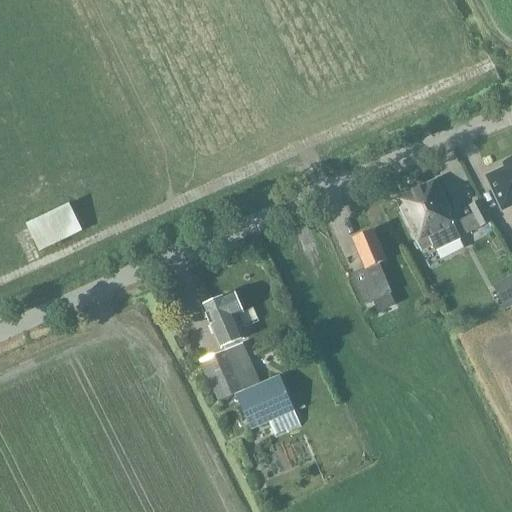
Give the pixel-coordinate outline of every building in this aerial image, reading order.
[(511,207),(511,160),(511,161),(505,164),(503,165),(504,166),(505,168),(487,177),(503,211),(511,207)] [(397,201),(422,252),(434,246),(436,249),(461,237),(449,214),(453,212),(438,181),(397,201)] [(461,222),(467,234),(492,221),(481,201),(469,207),(474,215),(461,222)] [(68,205),(28,225),(41,252),(82,231),(68,205)] [(375,232),(354,241),(366,270),(350,276),(362,304),(391,292),(380,265),(387,262),(375,232)] [(480,255),(497,252),(493,232),(476,235),(480,255)] [(235,294),(202,308),(216,340),(222,338),(226,348),(244,341),(240,330),(241,330),(234,315),(243,312),(235,294)] [(201,363),(219,403),(261,384),(244,344),(201,363)] [(251,432),(270,424),(296,413),(280,377),(236,397),(251,432)] [(296,413),(270,424),(277,439),(302,428),(296,413)]
